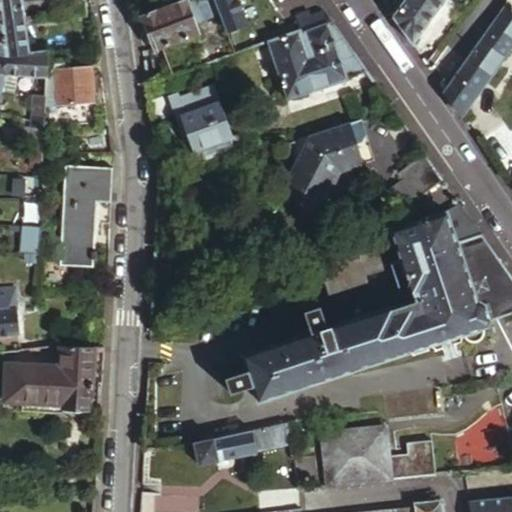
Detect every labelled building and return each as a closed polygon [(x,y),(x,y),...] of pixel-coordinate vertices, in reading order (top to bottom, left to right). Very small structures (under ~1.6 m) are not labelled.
[(0,0),(0,1),(1,8),(2,16),(24,12),(22,0),(0,0)] [(218,0),(176,0),(142,12),(149,32),(157,29),(163,46),(202,32),(198,20),(222,11),(218,0)] [(218,0),(222,11),(226,22),(249,14),(243,0),(218,0)] [(304,30),(333,19),(326,8),(320,0),(272,0),(282,26),(300,20),(303,27),(304,30)] [(405,0),(397,12),(416,41),(446,0),(405,0)] [(511,47),(511,5),(507,2),(447,86),(464,111),(511,47)] [(7,44),(26,46),(29,46),(24,12),(2,16),(7,44)] [(369,70),(333,19),(304,30),(303,27),(269,39),(290,99),(369,70)] [(155,48),(163,46),(157,29),(149,32),(155,48)] [(238,51),(246,48),(243,40),(235,43),(238,51)] [(7,44),(6,68),(2,87),(14,89),(18,68),(25,69),(26,46),(7,44)] [(25,69),(48,70),(48,62),(49,52),(49,47),(29,46),(26,46),(25,69)] [(49,52),(48,62),(67,59),(66,50),(57,52),(49,52)] [(91,63),(68,66),(53,69),(59,105),(92,100),(95,100),(91,63)] [(34,88),(32,107),(46,107),(47,89),(34,88)] [(179,89),(150,99),(153,119),(185,107),(179,89)] [(94,115),(92,100),(59,105),(61,120),(94,115)] [(182,113),(194,148),(232,135),(221,100),(182,113)] [(32,127),(45,127),(45,119),(46,107),(32,107),(32,119),(32,127)] [(339,171),(377,158),(363,117),(301,138),(307,158),(298,161),(289,179),(327,199),(340,174),(339,171)] [(78,148),(112,151),(108,125),(80,122),(78,148)] [(27,140),(27,127),(10,126),(10,132),(4,132),(4,139),(27,140)] [(31,140),(44,140),(45,127),(32,127),(27,127),(27,140),(31,140)] [(239,133),(232,135),(194,148),(197,157),(242,142),(239,133)] [(35,173),(43,174),(44,140),(31,140),(31,165),(35,165),(35,173)] [(420,195),(427,190),(443,177),(426,153),(402,172),(420,195)] [(111,220),(114,165),(65,163),(61,255),(97,257),(97,248),(95,248),(97,220),(111,220)] [(36,193),(37,178),(15,177),(14,193),(25,193),(36,194),(36,193)] [(458,241),(482,232),(460,201),(448,210),(435,214),(427,190),(420,195),(407,205),(412,221),(392,228),(397,245),(402,258),(394,261),(394,264),(404,294),(408,292),(410,299),(406,300),(394,304),(383,307),(330,325),(323,304),(308,309),(315,330),(247,352),(252,368),(230,375),(235,390),(257,383),(262,398),(412,349),(417,352),(428,349),(430,343),(463,332),(463,333),(464,335),(465,337),(467,338),(468,339),(470,340),(472,340),(473,340),(475,340),(477,340),(478,340),(480,339),(481,338),(483,337),(483,336),(484,334),(485,333),(485,332),(486,331),(486,329),(486,327),(485,326),(485,325),(488,323),(491,318),(485,301),(480,299),(478,300),(458,241)] [(386,267),(388,266),(383,249),(391,247),(383,223),(323,268),(326,277),(332,292),(369,280),(367,274),(386,267)] [(482,232),(458,241),(478,300),(480,299),(485,301),(491,318),(511,309),(511,275),(499,256),(482,232)] [(0,287),(0,286),(0,332),(18,330),(14,298),(12,286),(0,287)] [(76,344),(105,345),(106,325),(76,324),(76,344)] [(65,402),(65,405),(68,405),(70,408),(76,410),(81,410),(87,406),(90,406),(90,395),(94,395),(95,380),(103,380),(105,345),(76,344),(60,343),(53,344),(53,354),(57,358),(60,358),(60,363),(7,360),(5,399),(23,400),(65,402)] [(65,402),(23,400),(23,414),(57,416),(60,414),(63,411),(65,409),(65,405),(65,402)] [(255,450),(292,442),(288,421),(236,431),(195,440),(200,462),(255,450)] [(329,483),(437,473),(433,440),(407,442),(407,452),(390,454),(387,424),(324,431),(329,483)] [(302,501),(300,486),(276,489),(278,506),(298,504),(302,501)] [(511,511),(511,493),(471,498),(473,511),(511,511)] [(441,511),(439,502),(409,505),(340,511),(441,511)]
